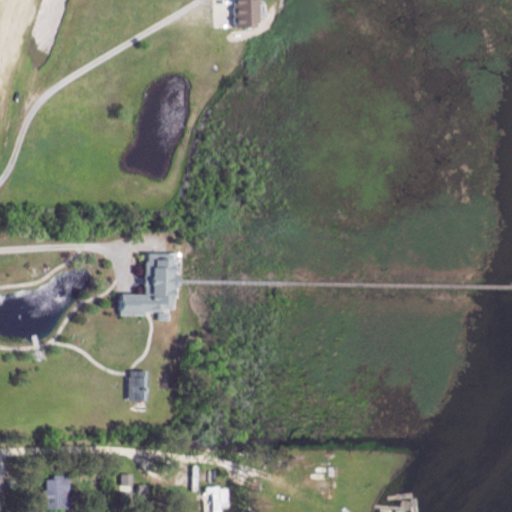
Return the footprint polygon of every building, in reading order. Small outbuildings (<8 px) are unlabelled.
[(234,0),(234,27),(257,27),(257,22),(261,22),(261,0),(234,0)] [(162,250),(162,272),(166,272),(165,286),(155,285),(155,295),(161,295),(160,308),(155,308),(155,312),(162,312),(162,319),(152,319),(152,310),(145,310),(139,310),(139,314),(112,314),(112,309),(108,309),(109,291),(133,291),(133,257),(136,257),(136,250),(162,250)] [(142,369),(141,399),(123,399),(123,376),(125,376),(125,372),(125,369),(132,369),(142,369)] [(299,472),(299,486),(324,486),(324,500),(334,500),(333,460),(323,460),(323,472),(299,472)] [(128,472),(128,502),(112,502),(112,472),(128,472)] [(61,473),(62,493),(59,493),(59,508),(40,508),(39,500),(35,500),(34,488),(39,488),(38,478),(47,478),(47,474),(61,473)] [(133,483),(133,493),(142,493),(142,483),(133,483)] [(214,484),(214,511),(207,511),(206,485),(214,484)]
